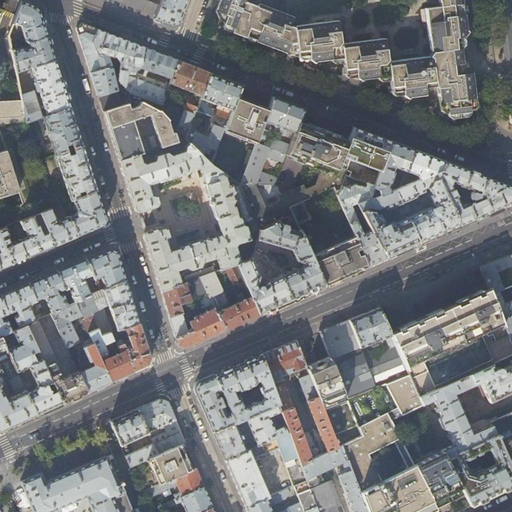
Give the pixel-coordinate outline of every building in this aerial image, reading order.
[(179,22),(186,0),(166,0),(167,0),(166,0),(160,0),(159,5),(154,19),(163,22),(172,26),(179,22)] [(288,25),(291,16),(257,3),(255,5),(244,1),(244,0),(218,0),(214,11),(219,21),(223,23),(223,25),(232,28),(232,32),(285,52),(296,51),(297,55),(307,54),(308,59),(313,62),(315,60),(341,57),(344,73),(354,72),(355,77),(359,79),(388,75),(390,91),(401,89),(401,94),(405,96),(424,94),(424,87),(434,86),(437,88),(440,110),(442,112),(446,112),(447,114),(468,111),(469,109),(472,109),(475,106),(475,104),(473,89),(471,73),(471,72),(466,73),(465,63),(462,63),(458,38),(458,37),(463,37),(466,33),(465,29),(463,14),(461,14),(460,5),(461,4),(462,4),(461,0),(438,0),(439,6),(439,7),(424,9),(429,50),(431,52),(428,56),(387,61),(386,62),(384,61),(386,59),(383,37),(342,43),(339,45),(337,44),(339,41),(336,20),(295,24),(293,27),(288,25)] [(39,11),(34,6),(21,1),(15,15),(8,34),(8,36),(22,31),(24,37),(9,41),(10,45),(25,40),(26,41),(26,43),(27,43),(47,37),(39,11)] [(0,31),(8,34),(15,15),(0,9),(0,31)] [(139,66),(143,47),(82,24),(77,29),(90,71),(90,72),(91,78),(103,111),(127,103),(140,99),(127,94),(124,95),(125,100),(119,102),(107,56),(110,55),(116,56),(119,61),(118,80),(126,87),(127,85),(128,74),(133,74),(133,72),(138,73),(139,66)] [(54,59),(47,37),(27,43),(29,47),(24,49),(22,47),(21,47),(11,50),(15,71),(28,67),(29,65),(31,66),(54,60),(54,59)] [(172,78),(178,61),(143,47),(139,66),(172,78)] [(69,107),(54,60),(31,66),(31,69),(30,71),(30,72),(32,78),(34,81),(33,82),(35,88),(37,88),(39,95),(35,97),(32,90),(20,94),(20,95),(25,122),(27,122),(36,118),(42,116),(69,107)] [(201,95),(210,73),(195,67),(178,61),(172,78),(170,81),(170,83),(194,93),(193,95),(195,96),(197,94),(201,95)] [(170,83),(170,81),(164,78),(161,79),(160,82),(138,73),(133,72),(133,74),(128,74),(127,85),(126,87),(130,92),(161,104),(170,83)] [(222,77),(210,73),(201,95),(198,103),(221,112),(234,82),(222,77)] [(234,82),(221,112),(198,103),(196,108),(184,137),(183,139),(187,142),(209,164),(236,98),(241,85),(234,82)] [(0,123),(25,122),(20,95),(0,98),(0,123)] [(285,154),(288,145),(269,138),(265,147),(262,146),(270,123),(274,125),(273,129),(275,130),(277,126),(279,127),(280,128),(278,132),(280,134),(285,135),(287,130),(293,133),(297,122),(303,108),(273,96),(267,110),(238,184),(239,185),(254,185),(273,184),(275,178),(258,172),(264,156),(282,162),(285,154)] [(238,184),(267,110),(236,98),(209,164),(238,184)] [(129,108),(127,103),(103,111),(108,127),(131,120),(133,120),(149,115),(159,146),(176,141),(173,132),(170,133),(166,119),(158,111),(141,101),(138,106),(130,108),(129,108)] [(184,137),(196,108),(186,104),(176,128),(184,137)] [(81,145),(69,107),(42,116),(54,154),(55,154),(71,147),(81,145)] [(38,126),(36,118),(27,122),(29,129),(38,127),(38,126)] [(142,152),(131,120),(108,127),(118,160),(138,154),(142,152)] [(13,224),(18,222),(32,216),(39,213),(54,206),(51,194),(29,129),(27,122),(25,122),(0,123),(0,229),(4,227),(8,226),(10,225),(13,224)] [(254,185),(239,185),(254,218),(259,229),(292,213),(289,206),(290,206),(332,188),(333,188),(335,194),(337,194),(341,184),(345,175),(344,174),(346,170),(343,169),(337,167),(347,141),(337,137),(323,131),(309,126),(297,122),(293,133),(288,145),(285,154),(320,166),(321,167),(314,185),(303,190),(301,187),(281,196),(284,203),(266,211),(254,185)] [(347,141),(337,167),(343,169),(348,158),(379,171),(390,141),(353,127),(347,141)] [(413,150),(390,141),(379,171),(377,176),(374,185),(370,198),(389,191),(388,186),(393,172),(392,170),(394,166),(406,171),(413,150)] [(146,162),(145,159),(140,161),(138,154),(118,160),(160,291),(179,284),(176,274),(180,273),(179,268),(184,266),(189,269),(199,266),(201,261),(215,257),(219,269),(220,269),(224,267),(235,263),(239,262),(234,246),(235,243),(249,238),(244,225),(241,224),(241,222),(254,218),(239,185),(238,184),(209,164),(187,142),(184,146),(183,150),(169,154),(166,151),(154,155),(153,159),(146,162)] [(81,145),(71,147),(55,154),(69,196),(66,198),(63,190),(51,194),(54,206),(56,206),(71,200),(96,190),(81,145)] [(440,170),(443,161),(413,150),(406,171),(404,174),(399,187),(413,182),(406,178),(409,172),(417,174),(419,179),(435,172),(440,170)] [(435,172),(459,225),(476,217),(511,201),(511,186),(443,161),(440,170),(435,172)] [(374,185),(377,176),(363,170),(359,180),(366,183),(374,185)] [(431,208),(430,207),(407,217),(418,243),(438,234),(459,225),(435,172),(419,179),(413,182),(399,187),(395,189),(401,203),(415,197),(416,194),(424,191),(425,190),(424,188),(426,187),(429,181),(432,182),(429,188),(432,194),(430,195),(434,206),(431,208)] [(404,174),(400,173),(393,190),(395,189),(399,187),(404,174)] [(378,246),(370,229),(362,233),(361,232),(351,205),(357,203),(370,198),(374,185),(366,183),(365,188),(355,184),(345,188),(341,184),(337,194),(354,236),(366,266),(377,261),(386,257),(381,246),(378,246)] [(418,243),(407,217),(393,223),(392,220),(381,225),(380,223),(382,222),(382,220),(379,214),(376,215),(374,211),(366,210),(366,207),(379,208),(384,206),(385,208),(387,208),(401,203),(395,189),(393,190),(389,191),(370,198),(357,203),(370,229),(378,246),(381,246),(386,257),(403,249),(418,243)] [(105,218),(96,190),(71,200),(75,211),(73,214),(67,216),(76,235),(89,230),(102,224),(105,218)] [(58,210),(56,206),(54,206),(39,213),(42,220),(43,223),(46,230),(53,245),(63,241),(76,235),(67,216),(57,220),(56,222),(57,225),(56,225),(55,223),(52,222),(51,221),(52,218),(50,214),(58,210)] [(302,220),(308,217),(304,208),(302,208),(303,211),(299,213),(302,220)] [(295,260),(301,261),(297,267),(293,267),(280,274),(291,300),(303,294),(324,285),(311,255),(292,213),(259,229),(257,238),(290,248),(295,260)] [(39,233),(32,216),(18,222),(21,228),(23,229),(24,232),(21,234),(23,237),(18,240),(26,257),(38,252),(53,245),(46,230),(39,233)] [(7,236),(4,227),(0,229),(0,267),(15,261),(26,257),(18,240),(12,242),(11,238),(8,239),(7,236)] [(366,266),(354,236),(311,255),(324,285),(338,278),(360,268),(366,266)] [(115,251),(110,249),(94,255),(85,259),(93,277),(93,279),(94,280),(100,277),(105,288),(124,279),(115,251)] [(496,273),(511,266),(511,257),(511,254),(499,259),(479,267),(488,288),(491,295),(502,290),(503,290),(496,273)] [(266,279),(263,283),(257,283),(256,281),(257,275),(250,257),(239,262),(235,263),(244,284),(249,296),(258,314),(272,308),(291,300),(280,274),(266,279)] [(93,277),(85,259),(68,266),(57,271),(63,288),(64,289),(67,288),(71,293),(73,299),(69,301),(70,304),(73,303),(86,297),(99,291),(98,288),(90,292),(90,291),(85,280),(93,277)] [(242,285),(244,284),(235,263),(224,267),(233,286),(236,284),(236,285),(240,283),(242,285)] [(258,314),(249,296),(243,298),(241,293),(238,294),(236,295),(238,300),(238,301),(230,304),(224,293),(226,291),(225,289),(222,290),(214,274),(221,271),(220,269),(219,269),(199,276),(224,329),(242,322),(258,314)] [(63,288),(57,271),(41,278),(28,283),(35,299),(39,298),(45,298),(49,310),(41,313),(42,317),(50,313),(70,304),(69,301),(66,303),(65,302),(60,290),(63,288)] [(177,345),(184,348),(192,344),(215,334),(224,329),(199,276),(179,284),(160,291),(177,345)] [(138,322),(124,279),(105,288),(103,289),(99,291),(86,297),(92,314),(96,331),(99,336),(108,333),(110,333),(102,308),(108,305),(113,319),(112,320),(110,321),(110,323),(111,323),(114,323),(116,330),(138,322)] [(35,299),(28,283),(14,289),(0,295),(8,313),(12,311),(12,312),(17,324),(13,326),(14,329),(25,325),(37,319),(42,317),(41,313),(32,317),(28,307),(31,303),(35,301),(35,299)] [(511,346),(501,320),(491,295),(488,288),(472,295),(442,309),(421,318),(398,329),(390,333),(407,373),(418,398),(492,364),(511,354),(511,346)] [(504,293),(502,290),(491,295),(501,320),(511,316),(511,300),(505,303),(503,302),(500,295),(504,293)] [(8,313),(0,295),(0,335),(3,334),(12,330),(14,329),(13,326),(10,328),(6,320),(4,319),(3,315),(8,313)] [(92,314),(86,297),(73,303),(79,315),(84,319),(92,314)] [(79,315),(73,303),(70,304),(50,313),(66,347),(67,347),(78,342),(68,320),(79,315)] [(347,400),(386,383),(407,373),(390,333),(378,307),(363,313),(333,325),(319,331),(331,360),(347,400)] [(86,334),(96,331),(92,314),(84,319),(80,321),(86,334)] [(511,316),(501,320),(511,346),(511,316)] [(54,362),(56,360),(37,319),(25,325),(37,350),(41,360),(62,403),(76,397),(87,392),(78,373),(77,370),(62,377),(58,376),(57,372),(58,372),(54,362)] [(132,372),(147,365),(148,362),(150,358),(138,322),(116,330),(115,330),(119,339),(123,347),(132,372)] [(62,403),(41,360),(35,362),(31,353),(37,350),(25,325),(14,329),(12,330),(16,340),(18,341),(20,343),(15,346),(12,345),(10,346),(8,342),(5,340),(3,334),(0,335),(0,337),(15,371),(27,365),(36,385),(34,389),(31,390),(27,382),(25,382),(24,382),(21,376),(18,377),(36,415),(41,413),(54,407),(62,403)] [(121,377),(132,372),(123,347),(119,339),(116,340),(114,345),(118,353),(105,358),(103,354),(105,353),(101,345),(111,341),(108,333),(99,336),(96,331),(86,334),(89,340),(109,382),(121,377)] [(15,371),(0,337),(0,383),(9,379),(17,375),(15,371)] [(97,387),(109,382),(89,340),(84,342),(81,348),(88,362),(91,361),(93,365),(78,373),(87,392),(97,387)] [(291,406),(293,405),(284,383),(284,380),(282,375),(293,371),(298,379),(307,400),(317,396),(307,369),(295,340),(278,347),(260,354),(278,404),(280,410),(291,406)] [(262,398),(259,402),(256,402),(254,402),(252,403),(256,413),(278,404),(260,354),(246,360),(236,364),(246,388),(253,385),(254,384),(254,382),(256,382),(258,380),(261,386),(260,387),(258,389),(262,398)] [(307,364),(309,369),(330,360),(327,355),(307,364)] [(347,400),(331,360),(330,360),(309,369),(307,369),(333,436),(358,426),(347,400)] [(511,362),(511,360),(509,361),(511,365),(501,370),(500,368),(497,367),(494,369),(492,364),(418,398),(421,405),(433,400),(440,415),(437,419),(442,428),(447,430),(453,444),(441,449),(441,450),(444,456),(445,457),(496,434),(491,423),(472,432),(454,394),(481,382),(490,401),(511,390),(511,362)] [(247,407),(243,406),(239,398),(238,398),(237,397),(236,397),(235,398),(232,392),(237,390),(238,391),(240,391),(246,388),(236,364),(223,370),(214,374),(220,390),(229,411),(234,422),(240,420),(245,418),(256,413),(252,403),(249,404),(248,405),(247,407)] [(361,435),(342,444),(340,445),(366,511),(429,511),(436,509),(413,464),(390,421),(421,405),(418,398),(407,373),(386,383),(396,407),(358,426),(361,435)] [(234,422),(229,411),(224,413),(221,406),(222,405),(219,400),(218,397),(217,397),(215,393),(220,390),(214,374),(204,378),(197,382),(194,389),(212,432),(234,422)] [(9,379),(15,394),(4,398),(0,388),(0,431),(15,425),(36,415),(18,377),(17,375),(9,379)] [(327,451),(337,446),(335,440),(333,436),(317,396),(307,400),(306,401),(327,451)] [(180,444),(184,442),(171,411),(166,401),(159,399),(149,403),(136,409),(147,432),(159,426),(160,429),(163,428),(165,432),(150,439),(157,454),(180,444)] [(280,410),(278,404),(256,413),(245,418),(256,446),(263,443),(275,438),(288,432),(284,419),(279,421),(281,427),(275,430),(270,418),(270,416),(281,411),(280,410)] [(300,464),(310,460),(291,406),(280,410),(281,411),(284,419),(288,432),(300,464)] [(147,432),(136,409),(123,415),(110,421),(129,467),(157,454),(150,439),(147,432)] [(511,412),(491,422),(491,423),(496,434),(511,470),(511,412)] [(242,424),(240,420),(234,422),(212,432),(224,460),(245,451),(237,432),(241,431),(238,425),(242,424)] [(293,485),(306,480),(300,464),(288,432),(275,438),(293,485)] [(494,494),(511,485),(511,470),(496,434),(445,457),(464,495),(471,506),(494,494)] [(244,507),(268,496),(250,457),(253,456),(254,457),(266,452),(263,443),(256,446),(245,451),(224,460),(244,507)] [(182,449),(180,444),(157,454),(129,467),(140,492),(144,490),(195,468),(187,449),(186,448),(185,448),(182,449)] [(317,511),(366,511),(340,445),(337,446),(327,451),(310,460),(300,464),(306,480),(315,506),(317,511)] [(444,456),(441,450),(413,464),(436,509),(464,495),(445,457),(444,456)] [(39,473),(20,481),(25,494),(32,510),(32,511),(44,511),(51,510),(71,501),(81,496),(85,495),(92,511),(132,511),(120,481),(117,483),(116,482),(105,456),(73,469),(43,482),(39,473)] [(203,487),(195,468),(144,490),(148,498),(172,488),(175,493),(172,495),(174,498),(203,487)] [(300,511),(315,506),(306,480),(293,485),(268,496),(244,507),(246,511),(271,511),(269,507),(272,501),(275,502),(284,498),(289,493),(288,491),(290,490),(294,489),(299,502),(289,506),(289,508),(279,511),(300,511)] [(199,511),(212,507),(203,487),(174,498),(158,506),(160,511),(175,504),(175,502),(180,500),(185,511),(199,511)]
